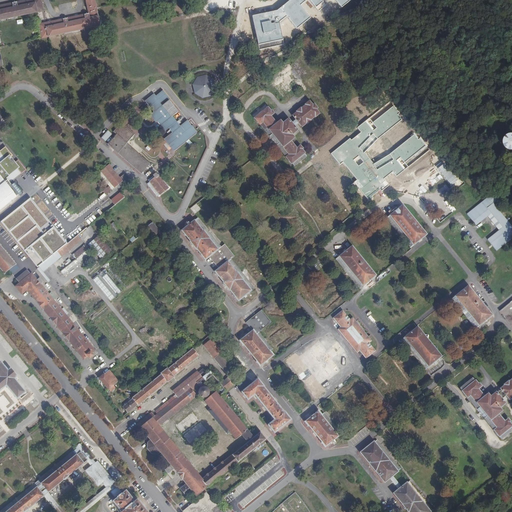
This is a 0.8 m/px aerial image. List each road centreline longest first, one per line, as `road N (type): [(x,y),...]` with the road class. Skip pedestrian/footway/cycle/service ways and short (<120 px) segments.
road 1 (track): [(8,65),(83,66),(120,31),(213,4)]
road 2 (track): [(330,24),(295,36),(224,89)]
